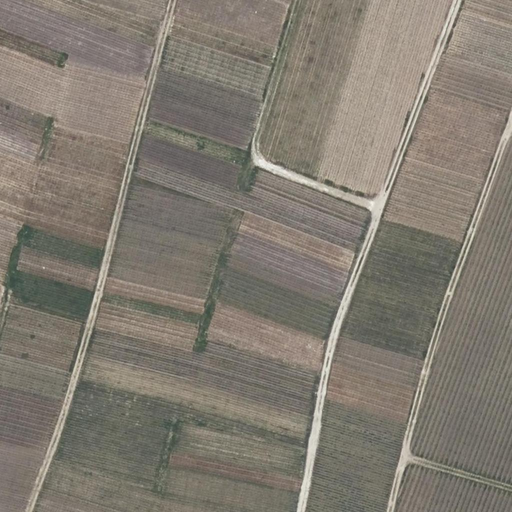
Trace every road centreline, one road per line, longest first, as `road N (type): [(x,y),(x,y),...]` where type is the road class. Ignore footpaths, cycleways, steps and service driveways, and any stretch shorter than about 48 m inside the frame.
road 1 (track): [(297,511),(328,348),(457,0)]
road 2 (track): [(174,0),(82,358),(29,511)]
road 3 (track): [(389,511),(449,286),(511,104)]
road 4 (track): [(379,210),(258,161),(255,145),(297,0)]
